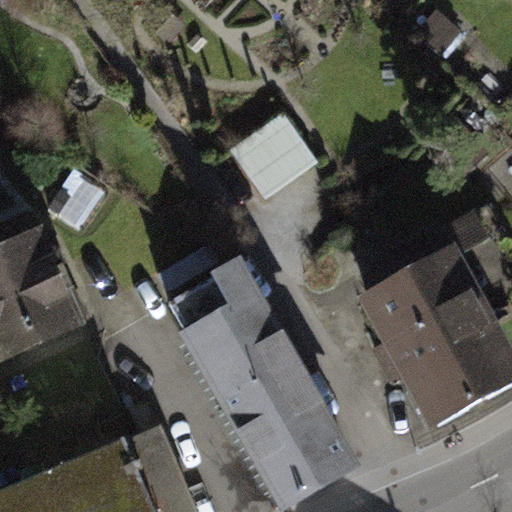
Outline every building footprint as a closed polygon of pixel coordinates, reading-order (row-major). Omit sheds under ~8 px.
[(223,0),(182,0),(205,20),(223,0)] [(236,152),(268,199),(320,164),(288,116),(236,152)] [(0,359),(88,319),(39,209),(0,226),(0,359)] [(511,404),(511,384),(451,268),(370,310),(439,443),(511,404)] [(245,273),(170,312),(273,506),(348,466),(245,273)] [(0,511),(154,511),(129,453),(0,507),(0,511)]
